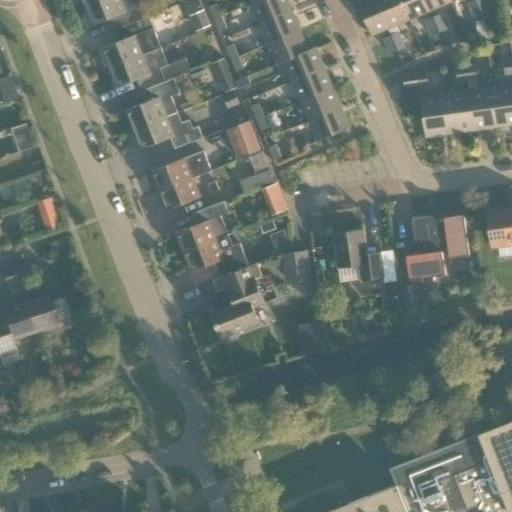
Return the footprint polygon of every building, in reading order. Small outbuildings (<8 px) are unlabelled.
[(121,0),(96,0),(84,5),(92,24),(126,11),(121,0)] [(292,10),(287,0),(259,0),(252,3),(260,23),(292,10)] [(371,35),(391,26),(379,0),(360,0),(357,2),(371,35)] [(379,0),(391,26),(410,18),(402,0),(379,0)] [(402,0),(410,18),(429,10),(425,0),(402,0)] [(425,0),(429,10),(449,2),(448,0),(425,0)] [(474,17),(481,14),(474,0),(473,0),(467,3),(474,17)] [(489,10),(483,0),(474,0),(481,14),(489,10)] [(214,19),(221,16),(216,4),(209,7),(214,19)] [(210,25),(204,10),(190,16),(196,32),(210,25)] [(300,30),(292,10),(260,23),(268,43),(300,30)] [(440,14),(432,18),(439,32),(446,29),(440,14)] [(221,16),(214,19),(219,30),(226,28),(221,16)] [(431,35),(439,32),(432,18),(425,21),(431,35)] [(109,66),(161,46),(153,27),(101,47),(109,66)] [(308,49),(300,30),(268,43),(277,63),(284,60),(284,59),(308,49)] [(404,47),(398,31),(390,35),(397,50),(404,47)] [(389,53),(397,50),(390,35),(383,38),(389,53)] [(231,59),(239,56),(233,44),(226,47),(231,59)] [(161,46),(109,66),(116,86),(160,69),(165,80),(191,70),(187,58),(168,66),(161,46)] [(316,46),(308,49),(284,59),(284,60),(293,81),(325,67),(316,46)] [(239,56),(231,59),(236,71),(244,68),(239,56)] [(237,87),(224,58),(213,65),(224,93),(237,87)] [(511,72),(511,58),(503,60),(505,74),(511,72)] [(474,64),(465,65),(467,79),(476,78),(474,64)] [(457,81),(467,79),(465,65),(455,67),(457,81)] [(302,102),(334,89),(325,67),(293,81),(302,102)] [(426,71),(417,72),(403,74),(405,88),(428,85),(426,71)] [(250,83),(247,75),(235,81),(238,88),(242,86),(250,83)] [(133,128),(177,111),(171,95),(180,92),(174,77),(149,87),(153,98),(125,109),(133,128)] [(511,82),(492,85),(498,126),(511,123),(511,82)] [(498,126),(492,85),(468,89),(474,129),(498,126)] [(342,108),(334,89),(302,102),(310,121),(342,108)] [(450,133),(474,129),(468,89),(444,92),(450,133)] [(14,90),(0,94),(0,95),(2,102),(16,97),(14,90)] [(223,97),(228,108),(239,104),(234,92),(223,97)] [(450,133),(444,92),(420,96),(425,136),(450,133)] [(257,121),(265,118),(259,103),(251,106),(257,121)] [(342,108),(310,121),(318,140),(350,126),(342,108)] [(177,111),(133,128),(140,148),(170,136),(175,148),(203,137),(198,125),(192,127),(189,119),(181,122),(177,111)] [(265,118),(257,121),(261,131),(269,128),(265,118)] [(30,121),(15,126),(23,149),(38,144),(30,121)] [(261,149),(250,121),(227,130),(237,157),(261,149)] [(287,154),(282,141),(268,147),(273,160),(287,154)] [(159,190),(211,169),(204,150),(151,170),(159,190)] [(270,168),(263,151),(249,156),(256,173),(270,168)] [(211,170),(211,169),(159,190),(166,209),(200,196),(193,177),(211,170)] [(219,190),(216,181),(207,184),(210,192),(219,190)] [(289,207),(278,181),(261,188),(272,214),(289,207)] [(60,225),(51,196),(35,201),(44,230),(60,225)] [(217,238),(217,239),(228,235),(220,215),(228,211),(224,200),(193,212),(197,223),(175,232),(183,251),(217,238)] [(511,207),(487,211),(492,246),(511,242),(511,207)] [(437,222),(437,218),(427,219),(426,215),(412,217),(417,254),(406,255),(409,279),(421,277),(422,281),(434,280),(433,275),(445,274),(442,251),(448,250),(449,257),(469,255),(463,214),(444,217),(445,220),(437,222)] [(366,253),(363,228),(333,232),(338,267),(359,264),(361,279),(384,276),(380,251),(366,253)] [(217,238),(183,251),(191,271),(219,260),(225,273),(248,264),(239,241),(221,249),(217,239),(217,238)] [(291,252),(295,283),(313,280),(308,249),(291,252)] [(11,262),(34,330),(58,322),(50,300),(45,284),(29,289),(23,270),(27,269),(24,259),(12,263),(12,262),(11,262)] [(11,338),(34,330),(11,262),(0,265),(0,268),(3,277),(9,296),(0,298),(0,308),(10,338),(11,338)] [(263,276),(257,262),(212,280),(217,292),(228,287),(234,302),(210,311),(221,338),(259,323),(253,307),(264,303),(255,279),(263,276)] [(396,282),(385,283),(386,291),(397,290),(396,282)] [(417,309),(414,285),(401,287),(405,311),(417,309)] [(0,364),(17,359),(11,338),(10,338),(0,308),(0,364)] [(325,348),(324,339),(301,342),(303,355),(325,348)] [(511,511),(511,419),(479,433),(479,432),(389,467),(396,484),(323,511),(492,511),(507,506),(509,511),(511,511)]
